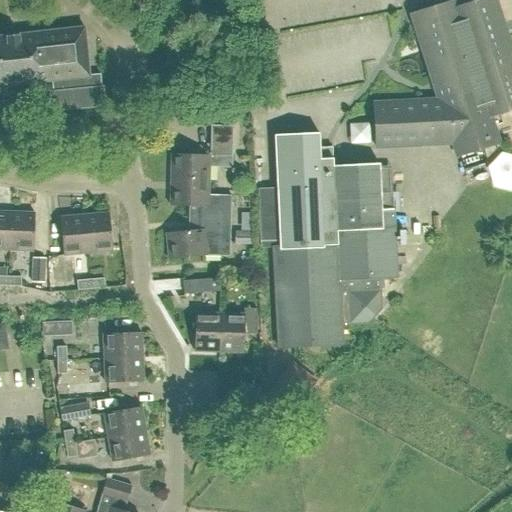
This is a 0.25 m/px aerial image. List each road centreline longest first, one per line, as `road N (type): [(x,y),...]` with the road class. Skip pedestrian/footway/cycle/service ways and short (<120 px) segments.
road 1 (residential): [(169,511),(176,351),(143,295),(132,188)]
road 2 (track): [(174,501),(233,442),(279,427),(313,389)]
road 3 (residential): [(0,176),(132,188)]
road 4 (residential): [(122,124),(247,106)]
road 5 (residential): [(0,142),(122,124)]
